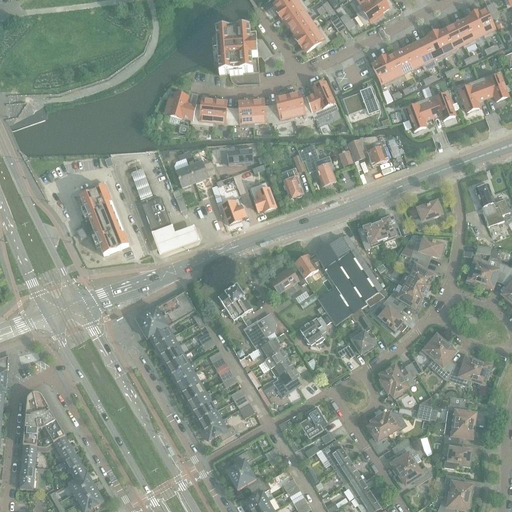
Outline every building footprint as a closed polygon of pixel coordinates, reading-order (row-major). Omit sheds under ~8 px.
[(279,17),(301,2),(299,0),(283,0),(274,6),(277,11),(276,12),(279,17)] [(377,3),(374,0),(355,0),(360,7),(358,9),(361,14),(362,14),(377,3)] [(378,18),(389,10),(388,8),(391,6),(387,0),(384,0),(383,1),(381,0),(377,3),(362,14),(361,14),(358,16),(365,27),(370,23),(371,25),(379,20),(378,18)] [(305,13),(305,14),(308,12),(301,2),(279,17),(283,22),(284,21),(287,26),(305,13)] [(499,17),(493,6),(488,8),(493,20),(499,17)] [(497,34),(486,12),(480,14),(480,13),(474,15),(485,36),(484,37),(486,39),(497,34)] [(312,23),(305,14),(305,13),(287,26),(294,35),(312,23)] [(485,36),(474,15),(469,18),(470,20),(465,22),(475,41),(484,37),(485,36)] [(349,31),(354,27),(347,16),(341,20),(349,31)] [(344,30),(337,19),(332,23),(339,33),(344,30)] [(475,41),(465,22),(455,27),(464,46),(464,47),(465,49),(476,44),(475,41)] [(318,32),(312,23),(294,35),(297,40),(295,41),(299,45),(318,32)] [(464,46),(455,27),(444,32),(454,51),(464,47),(464,46)] [(259,74),(257,48),(256,32),(250,33),(250,31),(240,32),(240,30),(226,31),(226,33),(216,33),(217,44),(213,44),(214,67),(219,67),(220,77),(230,76),(230,78),(243,77),(243,75),(259,74)] [(319,50),(329,42),(320,30),(318,32),(299,45),(302,50),(303,49),(307,54),(317,47),(319,50)] [(454,51),(444,32),(439,34),(439,33),(433,35),(445,59),(456,54),(454,51)] [(445,59),(433,35),(428,38),(429,40),(424,42),(435,64),(445,59)] [(435,64),(424,42),(414,47),(423,66),(423,67),(425,72),(436,67),(435,64)] [(423,66),(414,47),(403,52),(413,71),(423,67),(423,66)] [(413,71),(403,52),(393,57),(403,76),(413,71)] [(403,76),(393,57),(388,59),(387,58),(382,60),(394,84),(393,84),(395,87),(406,82),(403,76)] [(394,84),(382,60),(377,63),(378,65),(372,67),(383,89),(393,84),(394,84)] [(511,92),(509,87),(504,88),(499,75),(479,82),(486,101),(494,98),(496,103),(508,99),(507,94),(511,92)] [(337,111),(325,85),(324,85),(322,82),(314,85),(316,89),(314,90),(316,96),(308,99),(313,117),(315,121),(337,111)] [(486,101),(479,82),(458,90),(467,114),(479,110),(477,104),(486,101)] [(360,95),(343,101),(348,117),(366,111),(369,117),(380,114),(371,90),(360,94),(360,95)] [(313,117),(308,99),(302,101),(300,95),(295,96),(295,94),(288,96),(294,119),(304,116),(305,119),(313,117)] [(451,107),(446,94),(426,102),(433,120),(441,117),(443,123),(455,118),(453,113),(459,110),(457,105),(451,107)] [(192,122),(195,107),(187,105),(188,99),(176,95),(174,102),(169,100),(165,114),(170,116),(170,117),(182,120),(182,119),(192,122)] [(294,122),(294,119),(288,96),(281,98),(281,100),(276,101),(277,107),(271,109),(273,124),(274,127),(294,122)] [(213,124),(215,101),(208,100),(208,102),(203,102),(202,108),(195,107),(192,122),(191,125),(213,127),(213,124)] [(233,127),(233,111),(227,110),(227,104),(222,104),(222,102),(215,101),(213,124),(233,127)] [(273,124),(271,109),(265,109),(264,103),(259,103),(259,101),(252,102),(253,125),(273,124)] [(253,129),(253,125),(252,102),(244,102),(245,104),(239,104),(240,111),(233,111),(233,127),(240,126),(240,130),(253,129)] [(433,120),(426,102),(405,109),(410,122),(403,124),(405,132),(413,129),(414,134),(426,129),(424,123),(433,120)] [(349,129),(345,128),(342,126),(338,127),(337,131),(340,134),(344,133),(348,134),(349,129)] [(388,162),(381,142),(378,144),(376,139),(363,140),(366,148),(368,153),(367,154),(373,168),(380,165),(382,166),(386,164),(387,162),(388,162)] [(355,164),(367,159),(360,141),(348,146),(355,164)] [(400,157),(396,146),(390,148),(395,160),(400,157)] [(334,172),(329,158),(319,162),(313,147),(302,151),(298,152),(300,157),(302,164),(305,163),(309,175),(317,172),(318,173),(316,175),(318,179),(320,179),(323,188),(324,188),(326,190),(331,189),(331,186),(336,184),(332,173),(334,172)] [(241,153),(227,154),(229,167),(242,166),(251,165),(254,165),(252,149),(240,150),(241,153)] [(354,165),(349,152),(339,156),(344,169),(354,165)] [(306,172),(302,164),(300,157),(294,160),(299,174),(306,172)] [(208,179),(217,176),(212,163),(203,166),(200,158),(194,160),(196,166),(189,169),(195,185),(208,180),(208,179)] [(264,167),(253,171),(254,175),(265,171),(264,167)] [(195,185),(189,169),(176,174),(183,190),(195,185)] [(303,196),(297,179),(299,179),(296,170),(281,176),(284,184),(285,186),(284,188),(285,192),(287,192),(290,201),(296,199),(298,199),(301,198),(302,196),(303,196)] [(86,198),(81,200),(104,258),(129,248),(127,242),(124,236),(124,237),(126,243),(124,243),(110,207),(112,206),(106,190),(103,183),(94,187),(96,194),(86,198)] [(266,184),(249,190),(258,214),(260,213),(263,212),(264,214),(264,215),(276,210),(266,184)] [(496,209),(488,186),(482,188),(480,187),(476,188),(475,191),(476,193),(474,195),(475,198),(478,199),(482,209),(486,222),(501,216),(498,208),(496,209)] [(143,206),(154,202),(152,197),(141,201),(143,206)] [(187,211),(182,197),(176,200),(181,213),(187,211)] [(154,237),(173,230),(162,200),(155,202),(143,207),(154,237)] [(239,200),(222,206),(230,227),(241,223),(241,222),(240,220),(244,219),(246,219),(239,200)] [(429,222),(441,217),(440,213),(441,212),(438,203),(428,206),(429,208),(419,212),(421,219),(414,222),(418,233),(431,228),(429,222)] [(511,233),(511,215),(492,227),(500,241),(511,233)] [(401,238),(397,226),(391,228),(388,222),(384,223),(384,222),(376,225),(384,245),(395,241),(395,240),(401,238)] [(384,245),(376,225),(369,227),(369,229),(365,230),(367,237),(361,239),(366,251),(372,249),(384,245)] [(152,235),(160,258),(200,244),(195,228),(176,235),(173,228),(152,235)] [(407,228),(401,230),(404,238),(410,235),(407,228)] [(87,238),(82,230),(77,233),(82,241),(87,238)] [(383,291),(361,258),(347,236),(310,260),(308,256),(294,265),(297,269),(305,281),(319,272),(315,266),(319,263),(336,290),(318,302),(329,317),(333,323),(335,328),(368,307),(365,303),(383,291)] [(442,257),(445,247),(435,244),(435,245),(424,242),(422,250),(415,247),(411,259),(425,263),(427,256),(439,260),(440,256),(442,257)] [(490,257),(491,250),(478,248),(477,255),(490,257)] [(428,274),(422,271),(425,263),(411,259),(408,269),(414,272),(411,278),(427,288),(429,285),(430,286),(435,277),(429,273),(428,274)] [(480,288),(488,264),(475,260),(474,264),(475,265),(471,276),(469,276),(467,283),(480,288)] [(505,281),(511,268),(489,261),(488,264),(480,288),(488,290),(488,289),(492,290),(496,278),(505,281)] [(386,271),(384,268),(383,265),(376,270),(380,275),(386,271)] [(511,304),(511,268),(505,281),(511,287),(503,296),(506,299),(505,300),(511,306),(511,304)] [(305,281),(297,269),(292,272),(290,270),(270,283),(279,296),(298,283),(302,288),(307,284),(305,281)] [(429,289),(427,288),(411,278),(404,289),(421,299),(422,300),(429,289)] [(253,311),(244,298),(245,298),(237,286),(225,294),(226,294),(218,299),(225,310),(226,310),(234,323),(241,318),(241,319),(253,311)] [(419,302),(421,299),(404,289),(401,296),(395,292),(388,300),(398,309),(404,303),(410,306),(409,308),(416,312),(421,303),(419,302)] [(196,313),(185,293),(163,306),(174,325),(196,313)] [(379,294),(376,298),(381,303),(385,299),(379,294)] [(400,326),(403,323),(393,314),(398,309),(388,300),(374,316),(379,321),(380,320),(388,327),(387,328),(395,335),(402,327),(400,326)] [(174,325),(163,306),(137,321),(141,328),(142,328),(145,333),(144,333),(148,340),(149,340),(168,329),(174,325)] [(202,322),(198,315),(193,318),(197,324),(202,322)] [(325,333),(327,327),(333,323),(329,317),(323,321),(321,318),(317,321),(317,320),(300,331),(307,342),(307,344),(308,346),(310,346),(311,348),(315,345),(316,347),(319,345),(323,343),(322,343),(325,341),(321,336),(325,333)] [(369,340),(365,334),(366,333),(373,329),(365,317),(359,322),(364,330),(358,334),(358,333),(351,338),(353,341),(352,342),(361,356),(363,355),(364,356),(373,351),(372,349),(374,348),(372,344),(373,344),(370,340),(369,340)] [(205,328),(204,325),(202,322),(197,324),(200,331),(205,328)] [(258,351),(270,344),(258,323),(245,331),(258,351)] [(155,349),(173,338),(168,329),(149,340),(152,344),(153,344),(155,348),(154,348),(155,349)] [(202,346),(212,340),(209,334),(199,341),(202,346)] [(434,361),(447,345),(437,336),(432,341),(433,342),(425,352),(424,351),(421,355),(425,359),(428,356),(434,361)] [(160,358),(179,347),(173,338),(155,349),(157,354),(158,353),(160,357),(159,358),(160,358)] [(205,352),(216,346),(212,340),(202,346),(205,352)] [(283,352),(276,340),(270,344),(258,351),(249,356),(252,361),(261,356),(265,363),(283,352)] [(454,370),(447,364),(456,354),(453,351),(454,350),(447,345),(434,361),(429,366),(447,382),(454,370)] [(165,368),(184,357),(179,347),(160,358),(163,363),(164,363),(166,366),(165,367),(165,368)] [(355,357),(348,347),(338,354),(341,359),(346,356),(350,361),(355,357)] [(245,356),(242,351),(237,354),(240,359),(245,356)] [(270,370),(288,360),(286,357),(287,355),(286,353),(283,353),(283,352),(265,363),(258,367),(264,375),(271,371),(270,370)] [(213,365),(223,359),(220,353),(209,359),(213,365)] [(6,393),(9,357),(0,360),(0,393),(5,394),(6,394),(6,393)] [(171,377),(190,366),(184,357),(165,368),(168,372),(169,372),(171,376),(170,376),(171,377)] [(216,371),(227,365),(223,359),(213,365),(216,371)] [(248,366),(244,360),(240,362),(244,369),(248,366)] [(277,380),(294,369),(288,360),(270,370),(271,371),(277,380)] [(472,382),(479,363),(471,360),(470,361),(466,360),(462,372),(454,370),(447,382),(469,389),(472,382)] [(424,374),(417,362),(411,365),(418,377),(424,374)] [(484,386),(488,374),(489,374),(492,367),(479,363),(472,382),(479,385),(478,389),(484,391),(485,386),(484,386)] [(218,374),(229,368),(227,365),(216,371),(218,374)] [(418,377),(411,365),(405,369),(408,375),(412,381),(413,380),(418,377)] [(176,386),(195,375),(190,366),(171,377),(173,382),(174,381),(177,385),(176,386)] [(220,378),(231,372),(229,368),(218,374),(220,378)] [(402,379),(395,368),(388,373),(387,371),(380,376),(384,382),(382,384),(385,389),(402,379)] [(302,386),(297,380),(300,378),(294,369),(277,380),(278,382),(273,385),(280,395),(279,396),(282,401),(286,398),(285,397),(302,386)] [(224,384),(234,378),(231,372),(220,378),(224,384)] [(257,380),(252,373),(248,376),(252,383),(257,380)] [(181,396),(200,385),(195,375),(176,386),(179,391),(180,391),(182,394),(181,395),(181,396)] [(416,385),(413,380),(412,381),(408,375),(402,379),(385,389),(388,394),(390,392),(395,399),(402,395),(401,394),(416,385)] [(227,390),(237,384),(234,378),(224,384),(227,390)] [(261,387),(257,380),(252,383),(256,389),(261,387)] [(187,405),(206,394),(200,385),(181,396),(184,400),(185,400),(187,404),(186,404),(187,405)] [(234,403),(245,396),(241,391),(231,397),(234,403)] [(192,414),(211,403),(206,394),(187,405),(190,410),(191,409),(193,413),(192,414)] [(60,429),(56,421),(55,421),(52,416),(43,399),(41,397),(39,396),(36,395),(35,396),(35,395),(34,396),(31,397),(30,399),(28,401),(28,402),(26,422),(27,422),(26,425),(26,428),(25,428),(25,437),(24,447),(36,448),(46,449),(55,444),(65,438),(60,429)] [(238,408),(248,402),(245,396),(234,403),(238,408)] [(271,406),(265,396),(262,398),(268,408),(271,406)] [(463,407),(464,401),(451,399),(450,406),(463,407)] [(198,424),(217,413),(211,403),(192,414),(195,419),(196,419),(198,422),(197,423),(198,424)] [(418,413),(432,416),(434,405),(428,403),(426,408),(420,406),(418,413)] [(245,421),(255,415),(250,406),(240,412),(245,421)] [(475,420),(475,416),(463,414),(463,407),(450,406),(447,424),(455,425),(475,428),(476,420),(475,420)] [(326,424),(317,409),(306,416),(308,420),(300,425),(309,441),(324,432),(321,427),(326,424)] [(203,433),(222,422),(217,413),(198,424),(200,428),(201,428),(204,432),(203,432),(203,433)] [(430,422),(432,416),(418,413),(417,420),(430,423),(430,422)] [(406,428),(398,415),(398,416),(395,415),(392,415),(390,416),(384,419),(383,417),(378,420),(388,436),(398,430),(399,432),(406,428)] [(388,436),(378,420),(373,423),(374,425),(368,430),(372,437),(373,436),(378,443),(388,436)] [(237,435),(233,428),(227,431),(222,422),(203,433),(209,443),(215,439),(219,437),(222,442),(222,443),(237,435)] [(472,440),(472,436),(474,436),(475,428),(455,425),(447,424),(444,443),(458,445),(459,439),(472,440)] [(325,446),(335,440),(331,433),(321,439),(325,446)] [(76,457),(65,438),(55,444),(46,449),(47,454),(56,449),(64,463),(76,457)] [(421,462),(417,456),(418,456),(408,440),(396,448),(404,459),(393,466),(395,470),(393,471),(398,477),(416,466),(421,462)] [(351,463),(337,442),(322,452),(336,473),(351,463)] [(469,458),(470,454),(457,452),(458,445),(444,443),(443,455),(450,456),(449,463),(445,463),(443,470),(455,472),(456,465),(460,465),(459,467),(469,468),(471,458),(469,458)] [(35,470),(37,453),(47,454),(46,449),(36,448),(24,447),(22,468),(35,470)] [(308,460),(319,453),(315,447),(305,454),(308,460)] [(268,462),(279,456),(276,450),(265,456),(268,462)] [(251,472),(246,463),(251,460),(247,453),(232,461),(232,462),(233,461),(236,467),(229,471),(226,473),(232,483),(251,472)] [(272,467),(282,461),(279,456),(268,462),(272,467)] [(76,457),(64,463),(56,468),(58,472),(67,467),(75,482),(86,475),(76,457)] [(360,478),(351,463),(336,473),(344,485),(341,486),(343,488),(344,487),(345,489),(360,478)] [(432,478),(426,468),(420,472),(416,466),(398,477),(402,484),(404,483),(406,487),(417,480),(421,486),(432,478)] [(33,492),(35,474),(44,475),(45,471),(35,470),(22,468),(20,490),(33,492)] [(265,484),(262,478),(256,481),(251,472),(232,483),(237,492),(240,491),(248,487),(251,492),(265,484)] [(74,496),(93,485),(93,484),(92,484),(89,480),(90,480),(87,474),(86,475),(75,482),(68,485),(74,496)] [(471,492),(472,488),(459,486),(460,479),(446,477),(444,488),(447,488),(446,496),(450,497),(471,500),(473,492),(471,492)] [(320,483),(317,478),(311,482),(314,487),(320,483)] [(368,489),(364,484),(360,478),(345,489),(347,491),(349,490),(354,498),(368,489)] [(286,493),(297,487),(294,481),(283,487),(286,493)] [(252,511),(269,503),(264,494),(269,491),(265,484),(251,492),(254,498),(250,501),(244,504),(248,511),(252,511)] [(80,505),(99,494),(98,493),(97,493),(95,490),(96,489),(93,485),(74,496),(80,505)] [(290,499),(300,493),(297,487),(286,493),(290,499)] [(377,511),(381,510),(368,489),(354,498),(359,506),(364,503),(369,511),(377,511)] [(59,503),(54,494),(50,496),(56,506),(59,503)] [(98,507),(103,504),(100,499),(101,498),(99,494),(80,505),(83,511),(95,511),(94,509),(98,507)] [(470,508),(471,500),(450,497),(449,504),(442,503),(438,511),(453,511),(454,510),(465,511),(467,511),(468,508),(470,508)] [(297,511),(308,505),(304,500),(294,506),(297,511)] [(338,510),(347,504),(344,500),(334,507),(336,511),(338,510)] [(64,511),(59,503),(56,506),(59,511),(64,511)] [(274,511),(269,503),(252,511),(274,511)]
